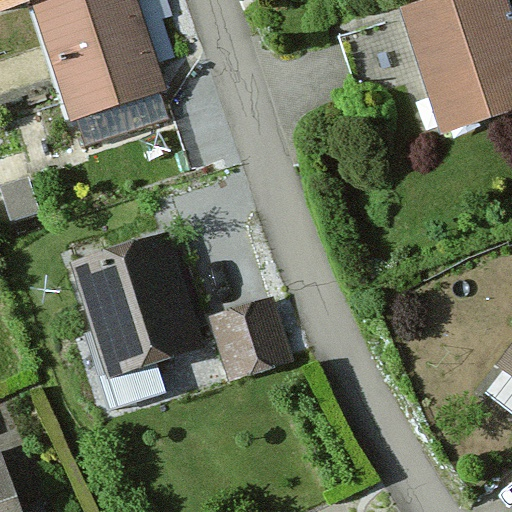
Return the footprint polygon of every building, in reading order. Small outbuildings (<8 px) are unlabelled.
[(162,92),(131,0),(0,0),(0,15),(21,8),(60,126),(162,92)] [(511,114),(511,40),(500,0),(463,0),(388,22),(422,140),(511,114)] [(167,232),(68,260),(100,371),(198,343),(202,320),(167,232)] [(290,365),(270,299),(202,320),(222,386),(290,365)] [(19,511),(4,455),(0,456),(0,511),(19,511)]
